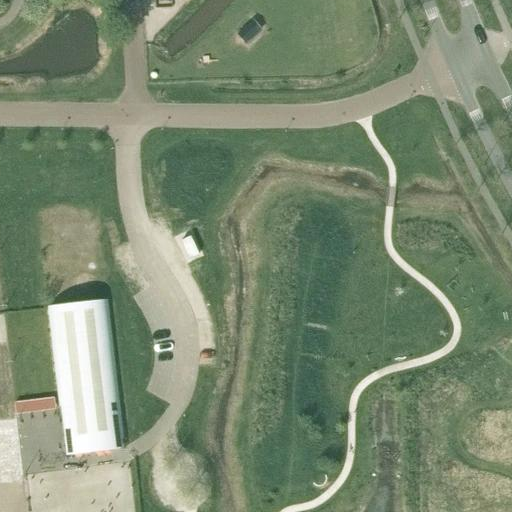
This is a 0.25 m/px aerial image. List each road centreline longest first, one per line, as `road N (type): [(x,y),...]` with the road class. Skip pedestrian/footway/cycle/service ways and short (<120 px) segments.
road 1 (unclassified): [(452,67),(329,114),(0,115)]
road 2 (tertiary): [(452,67),(511,187)]
